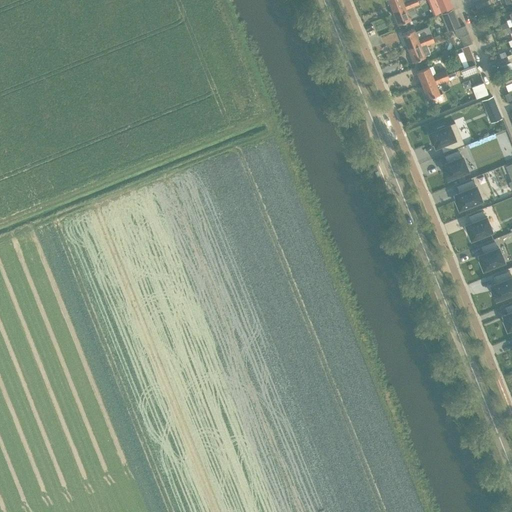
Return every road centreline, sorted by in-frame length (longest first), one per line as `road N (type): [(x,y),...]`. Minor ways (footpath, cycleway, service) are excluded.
road 1 (tertiary): [(432,271),(324,0)]
road 2 (residential): [(451,264),(345,0)]
road 3 (tertiary): [(511,469),(432,271)]
road 4 (residential): [(497,376),(451,264)]
